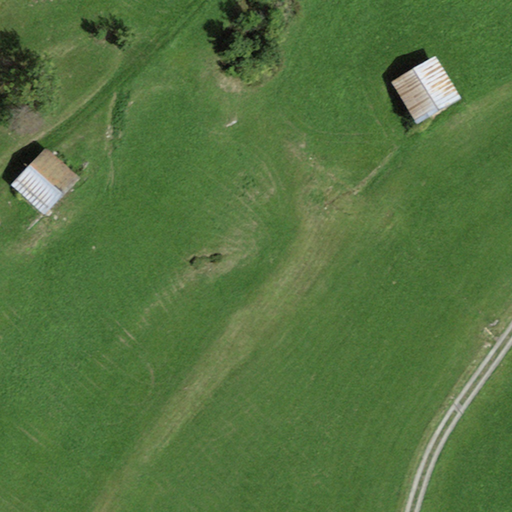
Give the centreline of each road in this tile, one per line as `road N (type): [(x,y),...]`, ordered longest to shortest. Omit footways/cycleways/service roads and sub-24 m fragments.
road 1 (track): [(0,191),(38,148),(153,59),(197,0)]
road 2 (unclassified): [(412,511),(433,450),(511,333)]
